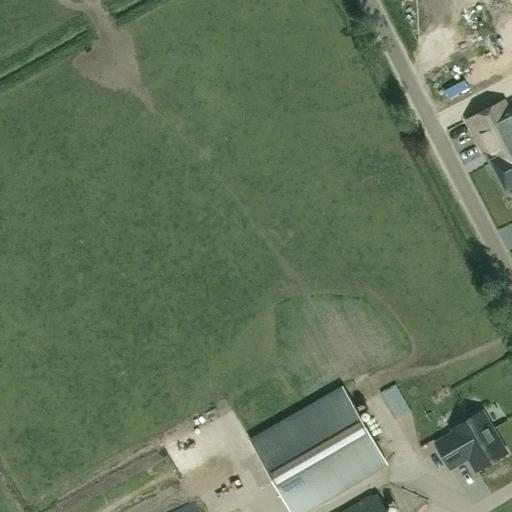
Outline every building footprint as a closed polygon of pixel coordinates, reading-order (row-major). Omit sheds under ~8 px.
[(468,73),(509,59),(500,30),(458,44),(468,73)] [(511,117),(511,118),(504,103),(468,122),(493,168),(498,166),(509,187),(511,184),(511,117)] [(387,394),(401,421),(415,414),(401,387),(387,394)] [(344,389),(251,442),(291,511),(299,511),(386,462),(344,389)] [(505,454),(482,412),(452,429),(454,433),(436,443),(449,468),(468,457),(476,471),(505,454)] [(387,511),(377,494),(345,511),(387,511)]
